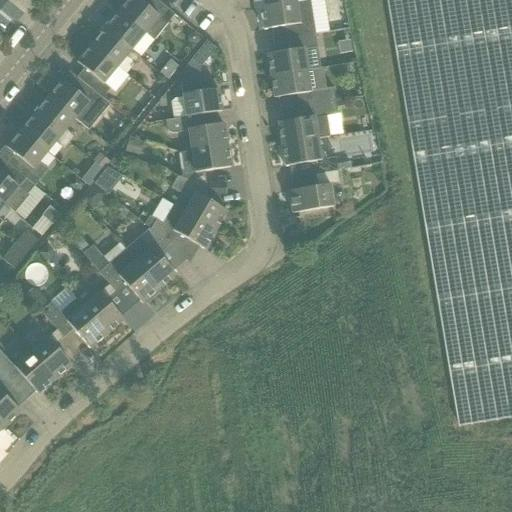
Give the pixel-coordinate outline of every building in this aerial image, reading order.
[(174,16),(155,0),(139,0),(139,1),(136,0),(128,0),(118,13),(153,42),(174,16)] [(309,1),(308,0),(252,0),(254,10),(260,10),(259,9),(309,1)] [(511,0),(387,0),(459,428),(511,419),(511,0)] [(314,35),(309,1),(259,9),(260,10),(263,31),(289,27),(291,39),(314,35)] [(153,42),(118,13),(104,30),(139,59),(153,42)] [(104,30),(90,47),(117,68),(126,57),(135,64),(139,59),(104,30)] [(306,72),(303,50),(316,48),(314,35),(291,39),(292,51),(267,55),(270,77),(306,72)] [(221,113),(218,90),(212,91),(210,80),(201,81),(199,70),(216,50),(206,42),(184,69),(192,75),(193,83),(180,85),(182,98),(174,99),(170,103),(173,120),(196,117),(221,113)] [(83,70),(76,78),(102,99),(110,89),(103,84),(117,68),(90,47),(76,64),(83,70)] [(159,74),(167,80),(178,67),(169,61),(159,74)] [(309,92),(306,72),(270,77),(274,99),(299,95),(301,107),(334,102),(331,88),(309,92)] [(109,105),(102,99),(76,78),(69,87),(62,81),(48,99),(74,120),(88,131),(109,105)] [(74,120),(48,99),(34,115),(69,144),(73,138),(65,130),(74,120)] [(329,138),(327,126),(325,118),(336,116),(334,102),(301,107),(303,120),(277,124),(281,146),(317,140),(329,138)] [(69,144),(34,115),(20,132),(47,153),(55,143),(64,149),(69,144)] [(198,129),(196,117),(173,120),(173,121),(164,122),(165,128),(168,131),(173,131),(187,130),(191,152),(227,147),(223,125),(198,129)] [(39,163),(47,153),(25,136),(20,132),(6,149),(13,155),(6,164),(34,187),(48,170),(39,163)] [(335,157),(320,159),(317,140),(281,146),(284,168),(310,164),(312,176),(337,172),(351,169),(350,162),(336,164),(335,157)] [(191,152),(179,154),(182,173),(181,174),(181,175),(182,175),(180,179),(195,184),(205,184),(205,173),(230,169),(227,147),(191,152)] [(34,187),(6,164),(0,171),(0,202),(4,205),(3,206),(13,213),(34,187)] [(111,168),(97,185),(109,194),(123,177),(111,168)] [(339,184),(337,172),(312,176),(313,176),(315,188),(288,192),(292,215),(333,208),(329,186),(339,184)] [(206,200),(205,184),(195,184),(176,178),(170,188),(179,194),(172,206),(184,213),(215,232),(227,213),(206,200)] [(44,237),(61,214),(50,206),(33,229),(44,237)] [(215,232),(184,213),(172,206),(161,224),(155,221),(149,231),(161,240),(169,247),(176,235),(204,251),(215,232)] [(158,256),(169,247),(161,240),(149,231),(148,230),(124,251),(159,290),(175,276),(158,256)] [(27,253),(37,242),(25,232),(16,243),(27,253)] [(13,270),(27,253),(16,243),(1,260),(13,270)] [(159,290),(124,251),(106,266),(98,273),(108,286),(108,285),(115,293),(125,285),(142,305),(159,290)] [(106,301),(115,293),(108,285),(108,286),(82,308),(106,336),(123,321),(106,301)] [(106,336),(82,308),(75,300),(58,314),(50,303),(48,305),(33,287),(24,295),(56,331),(63,339),(72,331),(90,350),(106,336)] [(54,347),(63,339),(56,331),(30,353),(54,381),(71,366),(54,347)] [(54,381),(30,353),(13,368),(0,354),(0,373),(10,384),(20,376),(37,396),(54,381)] [(9,386),(10,384),(3,377),(0,373),(0,424),(4,428),(20,412),(1,394),(9,386)]
